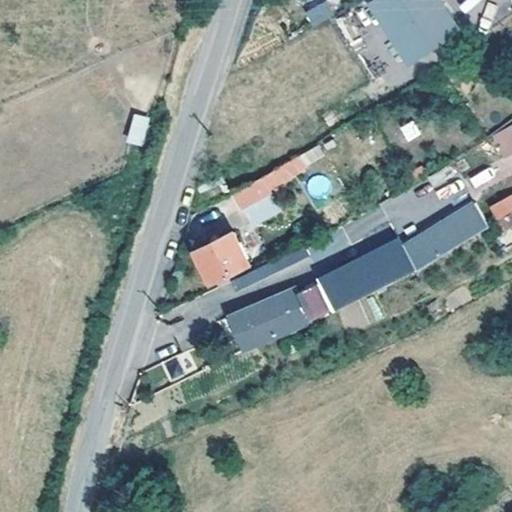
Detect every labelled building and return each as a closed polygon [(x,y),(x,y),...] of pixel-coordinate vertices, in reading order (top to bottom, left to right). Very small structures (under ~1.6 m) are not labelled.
[(445,0),(372,0),(369,2),(409,65),(464,30),(445,0)] [(325,1),(305,12),(313,27),(334,15),(325,1)] [(133,113),(125,143),(143,147),(150,117),(133,113)] [(511,126),(495,136),(504,153),(511,149),(511,126)] [(262,175),(270,189),(306,167),(298,154),(262,175)] [(270,189),(262,175),(235,192),(245,207),(272,191),(270,189)] [(484,193),(497,218),(511,207),(511,181),(510,178),(484,193)] [(251,226),(277,213),(268,196),(243,210),(251,226)] [(256,269),(237,230),(199,250),(214,281),(231,272),(235,279),(256,269)] [(321,279),(323,284),(336,311),(418,272),(404,240),(321,279)] [(256,269),(235,279),(239,288),(309,255),(305,246),(256,269)] [(301,294),(313,321),(336,311),(323,284),(301,294)] [(270,312),(249,321),(260,345),(313,321),(301,294),(298,289),(266,303),(270,312)] [(266,303),(234,317),(249,350),(260,345),(249,321),(270,312),(266,303)]
